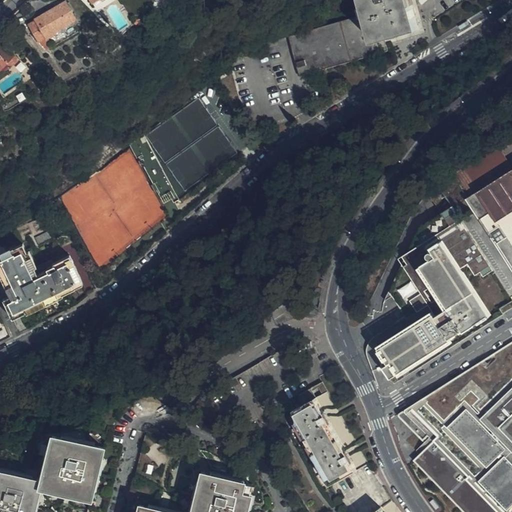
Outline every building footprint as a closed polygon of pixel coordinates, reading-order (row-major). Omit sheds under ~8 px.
[(75,18),(65,0),(33,18),(34,20),(28,24),(36,40),(43,36),(44,37),(55,32),(54,30),(75,18)] [(409,30),(418,28),(409,0),(361,0),(365,15),(333,24),(289,38),(300,76),(387,50),(385,43),(384,38),(409,30)] [(0,67),(7,61),(8,62),(9,63),(11,63),(14,62),(16,59),(16,56),(15,54),(1,39),(0,40),(0,67)] [(486,176),(507,162),(498,146),(494,148),(481,156),(456,171),(466,188),(486,176)] [(135,164),(163,199),(171,193),(176,189),(159,167),(148,154),(135,164)] [(511,173),(507,177),(470,200),(482,219),(491,232),(501,226),(507,237),(499,242),(505,251),(511,262),(511,173)] [(433,180),(426,191),(439,211),(418,225),(386,290),(397,307),(393,315),(403,331),(376,348),(386,364),(382,366),(389,377),(476,321),(477,323),(488,315),(458,268),(465,264),(472,275),(477,271),(480,276),(493,267),(450,202),(445,195),(433,180)] [(171,193),(163,199),(169,206),(176,200),(171,193)] [(61,293),(82,282),(68,255),(52,262),(57,273),(52,275),(48,267),(36,272),(21,243),(0,252),(0,270),(5,281),(0,282),(0,291),(12,316),(25,310),(24,309),(60,292),(61,293)] [(502,313),(511,306),(511,297),(498,307),(502,313)] [(265,375),(258,363),(220,385),(227,397),(264,376),(265,375)] [(494,429),(511,447),(511,385),(481,415),(494,429)] [(323,410),(310,388),(299,394),(304,402),(290,410),(292,413),(308,443),(331,483),(356,469),(346,452),(323,410)] [(482,463),(495,451),(501,445),(490,433),(466,407),(446,426),(482,463)] [(504,455),(511,463),(511,447),(494,429),(490,433),(501,445),(495,451),(501,456),(504,455)] [(498,511),(485,498),(464,476),(466,474),(431,437),(413,455),(429,473),(466,511),(498,511)] [(96,501),(110,450),(59,438),(51,466),(47,482),(0,471),(0,511),(38,511),(43,496),(45,488),(58,491),(96,501)] [(511,498),(511,463),(504,455),(501,456),(477,480),(503,506),(511,498)] [(248,511),(255,486),(204,473),(194,511),(165,511),(143,506),(141,511),(248,511)]
